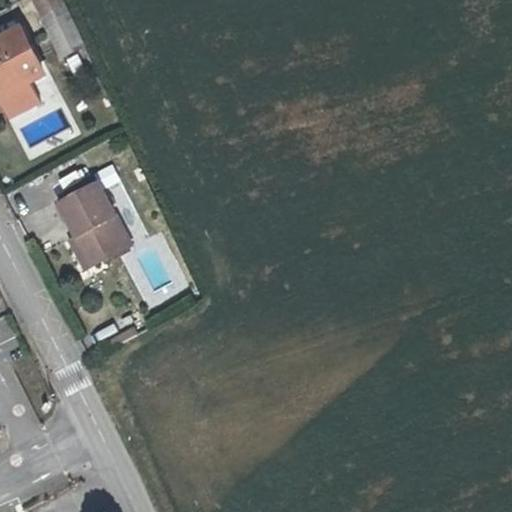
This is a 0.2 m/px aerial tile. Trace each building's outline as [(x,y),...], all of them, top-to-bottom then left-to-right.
[(35,0),(42,14),(64,3),(62,0),(35,0)] [(50,72),(26,23),(0,35),(0,93),(2,96),(33,80),(50,72)] [(33,80),(2,96),(13,118),(43,103),(33,80)] [(76,240),(90,266),(130,245),(98,186),(58,205),(76,240)] [(90,266),(76,240),(68,244),(81,270),(90,266)] [(131,328),(109,340),(113,348),(135,336),(131,328)]
